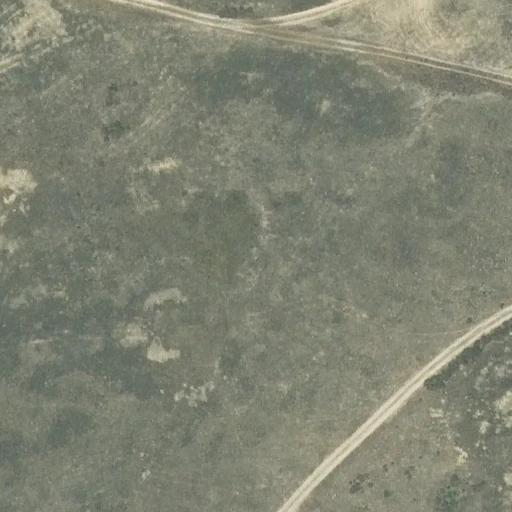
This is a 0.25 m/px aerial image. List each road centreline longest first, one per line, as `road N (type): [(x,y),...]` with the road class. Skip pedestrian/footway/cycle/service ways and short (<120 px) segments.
road 1 (track): [(287,511),(459,348),(511,317)]
road 2 (track): [(511,84),(225,25)]
road 3 (track): [(225,25),(310,18),(359,0)]
